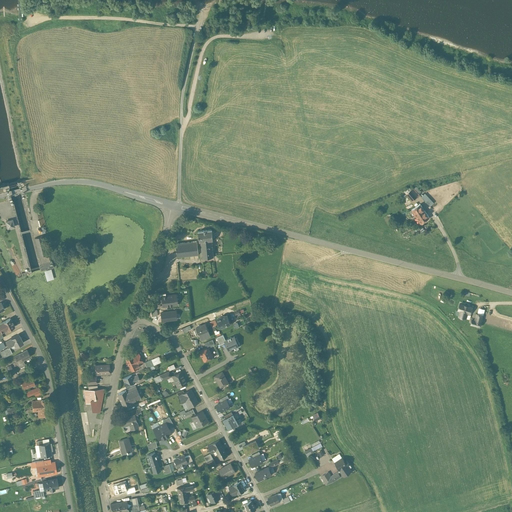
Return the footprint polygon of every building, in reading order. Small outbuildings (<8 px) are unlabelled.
[(413,187),(403,196),(406,199),(409,197),(412,201),(420,194),(413,187)] [(433,204),(424,194),(421,197),(431,206),(433,204)] [(421,204),(412,209),(420,223),(430,217),(421,204)] [(13,219),(9,220),(8,219),(6,219),(6,221),(5,221),(6,225),(7,224),(7,226),(6,226),(7,228),(9,228),(9,229),(12,228),(12,227),(14,226),(13,219)] [(212,229),(198,231),(199,241),(201,241),(212,240),(213,239),(212,229)] [(42,235),(35,237),(38,251),(39,256),(47,254),(46,249),(42,235)] [(212,240),(201,241),(203,258),(214,257),(212,240)] [(197,241),(175,243),(176,257),(188,255),(198,254),(197,241)] [(166,295),(161,296),(161,297),(162,305),(162,306),(167,305),(177,304),(177,303),(178,303),(177,297),(176,297),(176,294),(166,295)] [(472,308),(460,304),(458,309),(461,310),(459,316),(465,318),(466,314),(467,313),(467,312),(470,313),(472,308)] [(175,311),(161,312),(162,320),(176,319),(175,311)] [(482,315),(477,314),(475,320),(472,320),(471,324),(480,326),(482,315)] [(227,315),(217,319),(220,328),(221,328),(220,327),(224,326),(231,323),(227,315)] [(10,318),(3,322),(4,324),(0,325),(0,331),(0,332),(6,329),(7,330),(14,326),(10,318)] [(206,324),(196,327),(201,339),(210,336),(206,324)] [(19,334),(6,341),(8,346),(14,343),(15,347),(23,342),(19,334)] [(234,336),(231,338),(231,337),(228,338),(228,339),(225,340),(229,350),(238,345),(234,336)] [(212,339),(204,343),(207,349),(208,348),(215,345),(212,339)] [(9,347),(1,351),(4,358),(12,353),(9,347)] [(208,348),(207,349),(203,350),(202,350),(199,351),(200,355),(202,355),(204,361),(208,359),(209,359),(213,358),(213,356),(212,354),(211,353),(208,348)] [(27,349),(14,356),(16,361),(22,358),(23,360),(30,356),(27,349)] [(143,363),(138,353),(134,355),(139,365),(143,363)] [(131,356),(130,354),(125,357),(131,370),(139,366),(139,365),(134,355),(131,356)] [(159,356),(151,360),(153,365),(161,362),(159,356)] [(151,360),(144,363),(147,368),(153,365),(151,360)] [(109,364),(95,365),(95,374),(110,373),(109,364)] [(168,371),(160,374),(162,380),(171,376),(168,371)] [(229,383),(223,371),(214,376),(221,387),(229,383)] [(181,372),(172,375),(174,380),(174,382),(174,383),(176,384),(177,387),(186,383),(181,372)] [(131,375),(123,378),(124,382),(126,386),(135,382),(134,382),(132,377),(131,375)] [(32,377),(21,382),(24,389),(35,384),(32,377)] [(135,386),(125,390),(131,402),(140,397),(135,386)] [(104,388),(84,390),(86,403),(91,402),(92,411),(99,412),(104,388)] [(198,402),(190,389),(184,393),(178,396),(181,401),(185,398),(189,407),(198,402)] [(125,390),(117,393),(123,405),(131,402),(125,390)] [(227,399),(216,405),(218,410),(220,409),(222,412),(229,407),(228,405),(229,404),(227,399)] [(46,400),(32,401),(33,411),(38,411),(38,417),(47,416),(46,400)] [(192,409),(182,413),(184,417),(194,412),(192,409)] [(202,410),(191,416),(197,427),(208,421),(202,410)] [(239,424),(237,420),(236,420),(233,414),(228,417),(224,420),(227,426),(228,425),(230,428),(233,426),(233,427),(239,424)] [(132,415),(120,419),(122,426),(129,424),(131,429),(138,427),(135,415),(132,415)] [(173,424),(169,416),(163,419),(165,422),(168,427),(173,424)] [(168,427),(165,422),(159,425),(165,437),(169,435),(168,435),(171,433),(168,427)] [(165,437),(159,425),(153,429),(159,440),(162,438),(162,439),(165,437)] [(128,437),(119,440),(121,448),(120,449),(121,453),(127,452),(127,453),(128,452),(127,451),(131,450),(132,450),(128,437)] [(228,455),(219,440),(208,446),(212,453),(216,450),(221,459),(228,455)] [(256,440),(243,446),(246,454),(256,449),(258,448),(256,445),(258,444),(256,440)] [(155,441),(147,443),(148,449),(157,447),(155,441)] [(43,443),(39,444),(41,456),(44,455),(44,456),(45,456),(44,455),(51,454),(49,442),(43,443)] [(311,448),(305,451),(308,457),(314,453),(311,448)] [(155,452),(147,454),(148,457),(147,458),(148,462),(149,461),(152,469),(160,467),(155,452)] [(216,464),(211,453),(204,456),(209,467),(214,465),(216,464)] [(345,461),(339,453),(332,458),(335,463),(335,465),(336,466),(338,467),(341,471),(339,473),(338,472),(331,476),(334,481),(343,475),(344,476),(351,471),(347,465),(349,464),(347,460),(345,461)] [(256,456),(251,458),(252,460),(250,461),(253,467),(263,462),(259,454),(256,456)] [(184,455),(174,460),(178,467),(180,466),(181,468),(186,466),(185,464),(187,463),(187,462),(185,457),(184,455)] [(50,458),(30,462),(31,467),(36,466),(38,477),(57,473),(54,460),(51,461),(50,458)] [(231,463),(219,469),(221,474),(223,473),(225,476),(226,477),(227,476),(235,471),(231,463)] [(169,464),(163,466),(166,473),(171,471),(170,469),(169,464)] [(269,466),(255,472),(259,480),(264,477),(264,478),(266,477),(266,476),(272,473),(269,466)] [(115,470),(105,472),(107,489),(118,487),(116,476),(115,470)] [(328,472),(321,476),(326,484),(334,481),(331,476),(328,472)] [(56,478),(48,480),(42,481),(42,482),(44,489),(58,486),(56,478)] [(240,481),(229,487),(233,495),(237,493),(238,493),(245,490),(240,481)] [(185,486),(177,488),(178,495),(187,494),(186,490),(193,489),(192,485),(185,486)] [(40,489),(33,491),(34,497),(44,495),(43,489),(40,489)] [(216,490),(208,494),(212,502),(220,498),(216,490)] [(187,494),(178,495),(180,503),(188,501),(195,500),(194,495),(187,497),(187,494)] [(277,494),(268,498),(271,505),(280,501),(279,498),(277,494)] [(127,500),(118,502),(120,511),(121,511),(129,511),(127,500)] [(251,501),(245,504),(248,511),(250,511),(256,509),(251,501)] [(120,511),(118,502),(110,503),(111,511),(120,511)]
